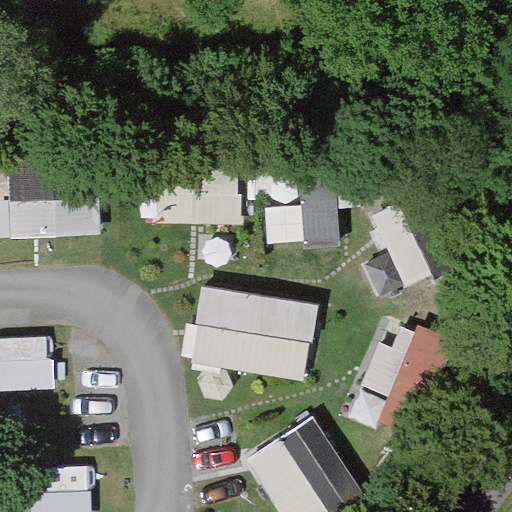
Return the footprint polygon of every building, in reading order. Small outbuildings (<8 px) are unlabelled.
[(304,160),(308,249),(343,247),(339,158),(304,160)] [(3,170),(4,228),(97,227),(97,169),(3,170)] [(161,170),(161,229),(245,230),(245,170),(161,170)] [(377,226),(415,297),(440,284),(403,213),(377,226)] [(210,295),(197,369),(311,389),(324,315),(210,295)] [(419,438),(458,342),(423,328),(384,424),(419,438)] [(0,337),(0,388),(57,387),(56,336),(0,337)] [(317,421),(254,462),(286,511),(362,511),(373,505),(317,421)]
